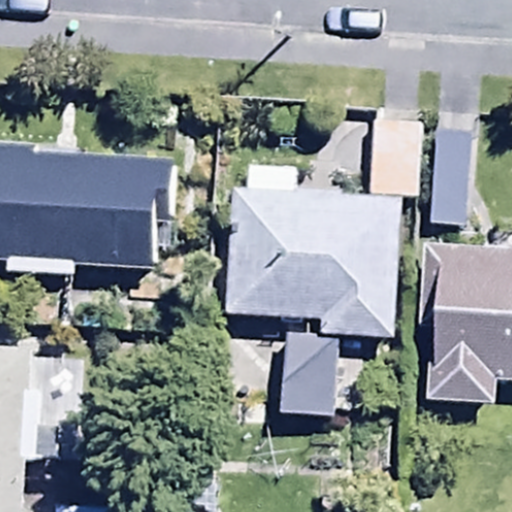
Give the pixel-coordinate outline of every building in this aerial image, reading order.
[(419,215),(423,138),(376,135),(373,213),(419,215)] [(0,284),(14,285),(13,296),(81,300),(82,289),(167,294),(173,178),(51,171),(52,162),(0,158),(0,284)] [(237,210),(231,336),(325,339),(325,353),(399,356),(405,222),(343,219),(344,186),(253,182),(252,210),(237,210)] [(442,387),(430,386),(429,424),(500,424),(500,396),(511,396),(511,266),(426,267),(427,323),(445,323),(442,387)] [(335,436),(336,360),(306,360),(306,369),(290,369),(289,435),(335,436)] [(0,511),(25,511),(36,374),(0,371),(0,511)]
